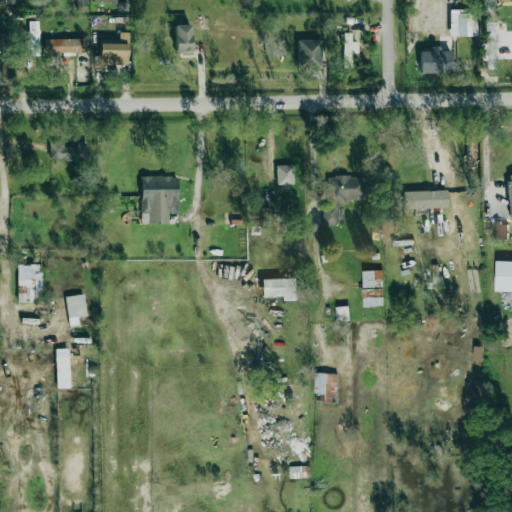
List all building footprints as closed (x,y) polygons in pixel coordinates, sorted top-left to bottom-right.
[(477,14),(450,14),(449,35),(476,36),(477,14)] [(39,56),(38,21),(29,22),(29,56),(39,56)] [(484,22),(485,44),(480,45),(481,61),(485,61),(485,69),(495,69),(494,22),(484,22)] [(175,53),(191,52),(191,24),(174,25),(175,53)] [(351,67),(351,53),(357,53),(357,42),(351,42),(351,33),(342,33),(343,68),(351,67)] [(44,53),(86,52),(86,38),(44,39),(44,53)] [(320,39),(298,40),(298,68),(321,68),(320,39)] [(128,44),(100,43),(99,64),(127,65),(128,44)] [(451,50),(419,51),(420,73),(452,72),(451,50)] [(85,142),(76,142),(76,147),(64,147),(64,142),(49,142),(49,160),(85,161),(85,142)] [(293,184),(292,165),(276,165),(276,185),(293,184)] [(141,224),(168,224),(168,214),(178,213),(177,176),(140,177),(141,224)] [(338,225),(338,201),(364,201),(364,176),(327,177),(327,204),(322,204),(322,225),(338,225)] [(404,208),(403,191),(428,190),(435,190),(447,189),(448,207),(404,208)] [(507,240),(507,223),(496,223),(495,239),(507,240)] [(511,292),(511,261),(496,261),(496,292),(511,292)] [(18,264),(17,302),(40,302),(41,265),(18,264)] [(383,306),(382,270),(362,271),(364,307),(383,306)] [(262,297),(284,296),(284,301),(296,300),(295,278),(261,279),(262,297)] [(76,324),(76,317),(86,316),(84,294),(66,296),(69,325),(76,324)] [(55,349),(56,388),(69,387),(68,349),(55,349)] [(315,402),(337,403),(337,374),(316,373),(315,402)]
